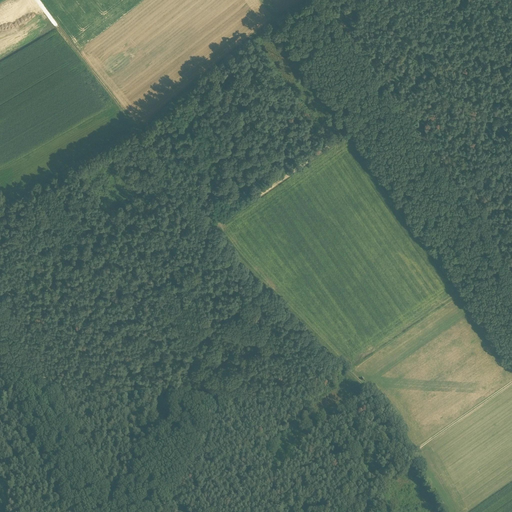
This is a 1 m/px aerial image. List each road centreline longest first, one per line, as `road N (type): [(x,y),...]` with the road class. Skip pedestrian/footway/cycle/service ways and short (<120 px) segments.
road 1 (track): [(411,453),(388,410),(249,273),(137,130),(306,0)]
road 2 (track): [(210,223),(352,126),(511,356)]
road 3 (track): [(83,358),(6,206),(137,130),(131,123)]
road 4 (track): [(0,411),(83,358),(140,469),(185,511)]
road 5 (track): [(352,126),(260,0)]
road 6 (track): [(38,0),(131,123)]
road 7 (track): [(411,453),(511,383)]
